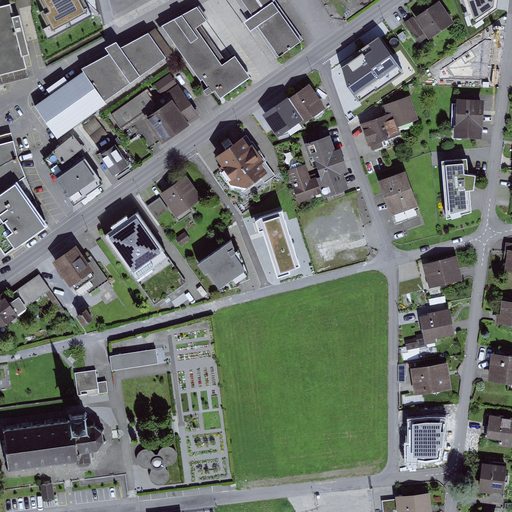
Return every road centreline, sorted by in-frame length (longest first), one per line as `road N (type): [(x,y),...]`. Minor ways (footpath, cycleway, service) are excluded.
road 1 (residential): [(109,511),(391,479)]
road 2 (residential): [(454,472),(485,237)]
road 3 (residential): [(0,277),(190,142)]
road 4 (track): [(224,303),(0,360)]
road 5 (residential): [(391,260),(315,50)]
road 6 (residential): [(391,479),(391,260)]
road 7 (residential): [(485,237),(511,49)]
road 8 (residential): [(190,142),(237,217),(268,292)]
road 9 (residential): [(190,142),(315,50)]
road 10 (residential): [(0,100),(111,38)]
road 11 (residential): [(268,292),(391,260)]
